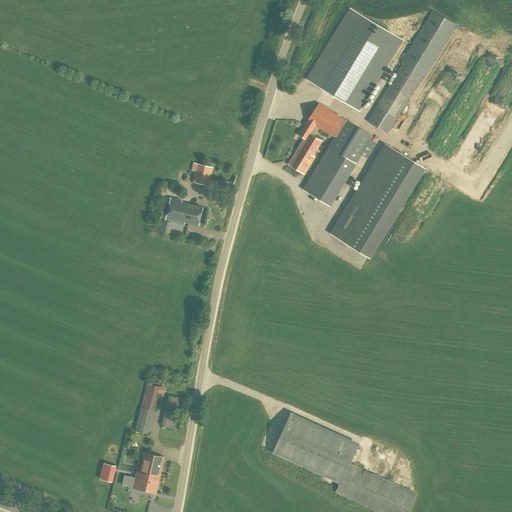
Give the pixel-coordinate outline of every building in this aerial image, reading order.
[(402,40),(349,8),(306,79),(359,111),(402,40)] [(425,77),(457,25),(433,10),(401,62),(403,63),(369,122),(388,133),(422,75),(425,77)] [(475,30),(461,52),(471,58),(484,36),(475,30)] [(372,136),(366,132),(346,120),(319,103),(307,121),(302,129),(310,134),(315,126),(315,125),(335,137),(329,147),(303,189),(330,206),(356,164),(361,154),(367,158),(376,142),(371,139),(372,136)] [(299,147),(288,164),(304,174),(314,158),(313,157),(322,141),(310,134),(304,143),(303,143),(300,148),(299,147)] [(414,161),(386,144),(331,234),(359,251),(369,257),(423,167),(414,161)] [(209,186),(212,167),(197,164),(193,182),(209,186)] [(199,225),(203,208),(181,202),(182,200),(171,198),(165,220),(184,224),(184,222),(199,225)] [(163,394),(164,388),(160,387),(159,387),(147,383),(135,430),(148,434),(159,394),(163,394)] [(171,396),(170,427),(178,427),(179,396),(171,396)] [(291,414),(273,451),(340,482),(336,492),(379,511),(408,511),(416,494),(385,480),(349,463),(355,452),(358,444),(291,414)] [(156,493),(165,457),(144,452),(139,473),(136,472),(133,488),(156,493)] [(119,468),(108,465),(105,480),(116,482),(119,468)] [(262,490),(252,511),(274,511),(278,505),(291,511),(294,504),(262,490)]
